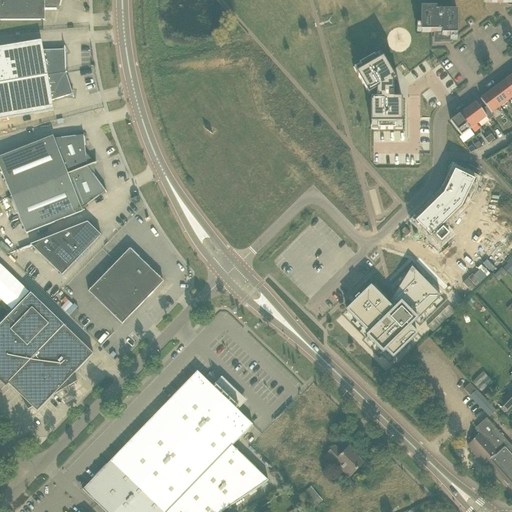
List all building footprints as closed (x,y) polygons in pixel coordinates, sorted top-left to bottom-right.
[(0,0),(0,20),(45,20),(45,10),(59,10),(62,0),(61,0),(0,0)] [(421,9),(421,32),(436,32),(436,40),(443,40),(450,40),(450,41),(457,41),(457,12),(436,12),(436,9),(421,9)] [(43,51),(41,41),(0,47),(0,83),(67,72),(66,72),(65,50),(43,51)] [(380,53),(359,65),(362,71),(356,74),(369,96),(377,91),(377,99),(371,99),(371,124),(378,124),(378,130),(403,130),(403,99),(398,99),(398,88),(394,88),(394,81),(396,80),(380,53)] [(67,72),(0,83),(0,119),(54,111),(52,101),(73,94),(66,73),(67,72)] [(511,98),(511,88),(506,80),(497,86),(508,101),(511,98)] [(508,101),(497,86),(489,92),(500,107),(508,101)] [(500,107),(489,92),(480,99),(486,107),(482,110),(487,117),(489,120),(494,116),(492,113),(500,107)] [(476,102),(467,109),(478,124),(487,117),(482,110),(476,102)] [(478,124),(467,109),(459,115),(470,130),(478,124)] [(470,130),(459,115),(450,121),(461,136),(470,130)] [(0,167),(11,196),(89,166),(88,165),(87,166),(84,134),(83,134),(83,135),(54,139),(53,136),(0,157),(0,167)] [(89,166),(11,196),(26,234),(83,211),(105,192),(106,193),(107,192),(88,166),(89,166)] [(462,207),(475,180),(455,171),(452,178),(454,179),(452,184),(449,183),(446,189),(449,191),(447,195),(444,194),(440,198),(442,200),(438,204),(436,202),(430,208),(432,210),(428,214),(426,211),(416,222),(431,237),(434,235),(441,242),(449,235),(441,227),(462,207)] [(87,222),(30,245),(62,275),(101,235),(87,222)] [(122,324),(163,282),(130,249),(88,292),(122,324)] [(503,268),(511,276),(511,257),(506,262),(508,264),(503,268)] [(370,288),(363,295),(361,297),(359,295),(355,299),(357,301),(355,302),(347,311),(370,334),(367,336),(383,353),(386,350),(393,358),(402,350),(418,334),(410,326),(440,296),(422,277),(423,276),(414,263),(405,271),(408,274),(405,279),(404,278),(403,278),(401,279),(400,280),(399,281),(399,283),(400,285),(401,286),(398,291),(389,305),(371,287),(370,288)] [(507,273),(503,269),(502,268),(494,276),(499,281),(507,273)] [(77,381),(73,375),(94,354),(31,293),(0,325),(0,392),(2,393),(1,391),(8,384),(19,395),(28,410),(32,407),(37,412),(54,395),(77,381)] [(66,313),(73,305),(68,301),(61,308),(66,313)] [(236,409),(244,401),(222,380),(214,388),(197,372),(129,442),(83,490),(105,511),(222,511),(268,481),(232,446),(253,425),(236,409)] [(470,396),(490,417),(496,411),(477,390),(470,383),(464,389),(471,396),(470,396)] [(511,391),(511,390),(497,404),(506,413),(511,407),(511,391)] [(511,446),(495,428),(487,418),(475,429),(480,434),(471,442),(470,448),(482,461),(488,461),(489,460),(506,479),(504,480),(508,484),(510,483),(511,485),(511,446)] [(350,477),(363,463),(353,453),(355,451),(349,446),(342,454),(334,447),(325,456),(333,464),(335,462),(350,477)] [(302,494),(305,498),(314,508),(322,501),(310,487),(302,494)]
